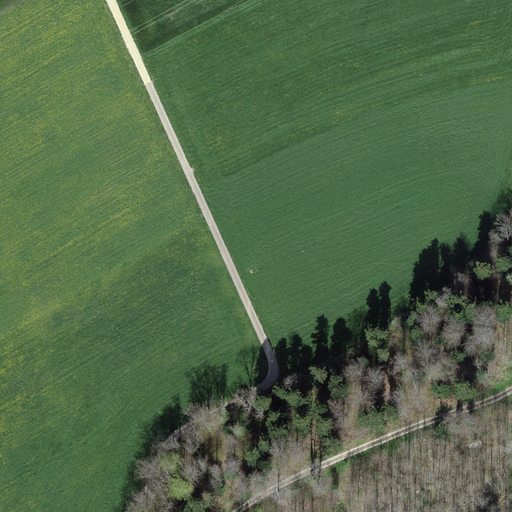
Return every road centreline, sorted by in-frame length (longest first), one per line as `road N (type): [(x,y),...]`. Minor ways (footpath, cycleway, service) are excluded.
road 1 (track): [(111,0),(273,356),(260,392),(186,427),(165,447),(133,511)]
road 2 (track): [(511,387),(280,486),(238,511)]
